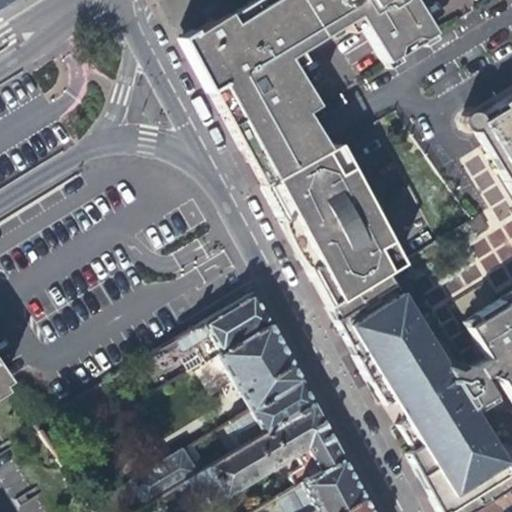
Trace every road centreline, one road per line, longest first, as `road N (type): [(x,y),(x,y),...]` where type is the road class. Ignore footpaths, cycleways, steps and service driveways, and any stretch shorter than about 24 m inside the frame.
road 1 (residential): [(220,182),(395,511)]
road 2 (residential): [(119,0),(220,182)]
road 3 (residential): [(98,143),(148,139),(220,182)]
